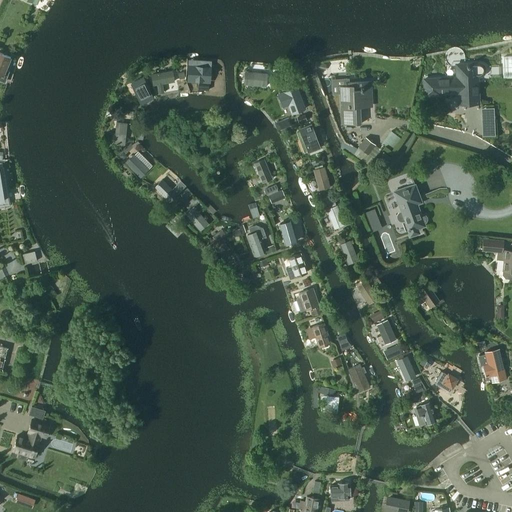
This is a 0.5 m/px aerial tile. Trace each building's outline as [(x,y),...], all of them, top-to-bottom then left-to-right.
[(10,57),(0,53),(0,80),(5,82),(8,71),(5,70),(10,57)] [(511,77),(511,55),(503,56),(504,78),(511,77)] [(314,68),(325,70),(327,64),(315,61),(314,68)] [(455,76),(424,77),(425,96),(440,95),(440,94),(457,93),(458,104),(478,103),(477,78),(480,77),(482,77),(484,75),(485,74),(486,72),(486,71),(486,67),(484,65),(483,63),(480,62),(478,62),(454,63),(455,76)] [(189,65),(188,79),(208,80),(209,66),(189,65)] [(173,70),(150,74),(153,86),(157,85),(158,94),(164,93),(163,84),(175,82),(173,70)] [(266,87),(267,73),(244,72),(243,85),(266,87)] [(271,74),(270,84),(277,85),(278,74),(271,74)] [(143,78),(132,83),(141,103),(152,98),(143,78)] [(345,85),(339,86),(339,85),(340,124),(361,123),(360,107),(372,107),(371,81),(349,82),(345,82),(345,85)] [(295,88),(278,94),(283,107),(289,105),(292,114),(304,109),(296,87),(295,88)] [(123,97),(120,102),(127,105),(130,100),(123,97)] [(415,105),(414,105),(415,106),(415,107),(415,108),(416,108),(416,109),(417,109),(418,110),(419,110),(420,110),(421,109),(422,109),(422,108),(423,108),(423,107),(423,106),(423,105),(423,104),(423,103),(422,102),(421,101),(420,101),(419,101),(418,101),(417,101),(416,102),(415,103),(415,104),(415,105)] [(304,115),(297,118),(299,123),(306,121),(304,115)] [(481,115),(482,126),(495,125),(494,115),(481,115)] [(125,145),(127,123),(116,122),(114,143),(125,145)] [(311,123),(298,128),(307,151),(313,149),(319,147),(311,123)] [(365,137),(357,146),(368,155),(376,145),(365,137)] [(148,169),(133,154),(125,162),(140,178),(148,169)] [(254,163),(262,183),(273,179),(264,158),(254,163)] [(330,187),(324,166),(313,169),(318,190),(330,187)] [(177,193),(162,179),(154,187),(169,202),(177,193)] [(276,184),(264,189),(266,194),(278,189),(276,184)] [(404,222),(405,222),(410,235),(419,232),(417,228),(424,225),(424,223),(426,221),(427,219),(426,217),(425,215),(423,214),(421,214),(416,203),(418,202),(420,199),(419,197),(414,184),(398,190),(403,203),(399,205),(401,210),(400,211),(399,211),(398,212),(398,213),(397,214),(397,215),(397,216),(397,217),(397,218),(397,219),(398,219),(398,220),(399,221),(400,221),(401,222),(402,222),(403,222),(404,222)] [(275,193),(269,195),(272,203),(278,201),(275,193)] [(334,194),(320,200),(323,206),(334,202),(334,201),(337,200),(334,194)] [(345,225),(337,204),(326,209),(334,229),(345,225)] [(208,224),(194,206),(185,214),(199,231),(208,224)] [(375,208),(365,211),(369,222),(378,219),(375,208)] [(290,220),(279,223),(286,244),(296,241),(290,220)] [(240,229),(233,230),(235,237),(241,235),(240,229)] [(265,251),(258,230),(246,234),(251,250),(253,255),(260,253),(265,251)] [(222,235),(213,241),(225,258),(234,251),(222,235)] [(511,250),(502,249),(503,240),(483,238),(482,250),(498,251),(497,259),(504,259),(503,270),(503,274),(506,278),(511,278),(511,250)] [(358,260),(350,240),(339,244),(347,264),(358,260)] [(22,254),(25,264),(37,261),(34,251),(22,254)] [(308,272),(301,253),(290,257),(296,276),(308,272)] [(266,259),(258,262),(260,268),(268,265),(266,259)] [(372,301),(377,297),(365,280),(357,286),(368,303),(372,301)] [(440,301),(427,283),(417,290),(417,291),(413,293),(421,304),(425,301),(429,308),(440,301)] [(300,293),(305,309),(319,304),(313,288),(300,293)] [(396,339),(387,319),(376,324),(385,344),(396,339)] [(331,342),(324,323),(313,327),(320,346),(331,342)] [(343,334),(336,336),(339,344),(345,341),(343,334)] [(404,352),(400,344),(392,348),(396,356),(404,352)] [(485,353),(478,355),(480,366),(482,365),(485,377),(490,376),(492,382),(506,379),(498,348),(484,352),(485,353)] [(416,376),(408,355),(396,360),(405,381),(416,376)] [(360,364),(349,369),(359,391),(370,386),(360,364)] [(434,383),(449,391),(451,388),(452,389),(457,380),(448,374),(447,375),(441,371),(434,383)] [(423,390),(420,383),(413,386),(416,393),(423,390)] [(342,393),(330,389),(325,402),(337,407),(342,393)] [(420,405),(416,406),(419,416),(422,415),(425,424),(436,421),(430,401),(420,404),(420,405)] [(29,414),(42,419),(45,411),(31,406),(29,414)] [(508,408),(502,409),(497,410),(500,422),(511,420),(508,408)] [(12,450),(19,453),(18,457),(25,460),(27,455),(34,457),(35,454),(38,455),(41,446),(38,445),(39,442),(38,442),(40,436),(46,438),(50,426),(31,420),(28,432),(32,433),(30,439),(17,435),(12,450)] [(338,485),(330,486),(331,496),(338,496),(338,497),(349,497),(349,496),(350,496),(349,485),(349,483),(338,483),(338,485)] [(18,493),(15,502),(24,505),(27,497),(18,493)] [(305,497),(302,511),(314,511),(317,499),(305,497)] [(406,511),(409,501),(390,497),(388,509),(401,511),(406,511)] [(422,502),(414,502),(414,510),(422,510),(422,502)]
